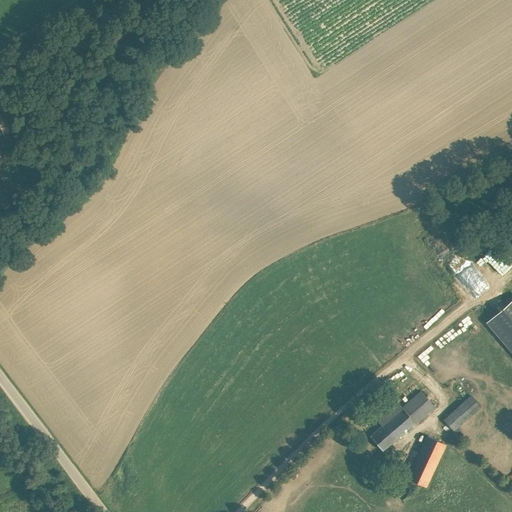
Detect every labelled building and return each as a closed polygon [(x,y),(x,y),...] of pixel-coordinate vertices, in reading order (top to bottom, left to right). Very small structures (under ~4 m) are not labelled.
[(0,207),(3,206),(5,210),(10,207),(4,195),(8,193),(6,189),(2,191),(0,186),(0,207)] [(511,313),(497,326),(511,343),(511,313)] [(402,407),(396,400),(376,418),(382,425),(370,435),(383,450),(415,423),(415,424),(435,407),(421,391),(402,407)] [(448,425),(454,420),(458,424),(478,405),(468,394),(442,419),(448,425)] [(426,487),(446,444),(427,435),(407,478),(426,487)]
